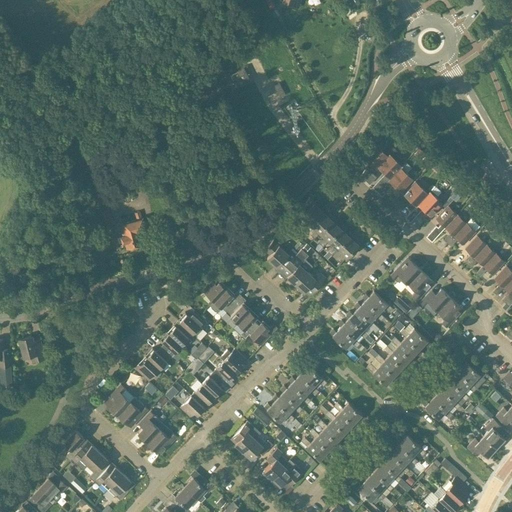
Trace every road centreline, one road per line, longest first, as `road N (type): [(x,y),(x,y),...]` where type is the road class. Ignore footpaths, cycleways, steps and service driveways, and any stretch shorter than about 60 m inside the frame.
road 1 (unclassified): [(371,99),(322,166),(256,231),(219,255),(74,296),(42,297)]
road 2 (residential): [(160,479),(83,401),(149,321),(151,305)]
road 3 (residential): [(404,228),(479,299),(482,327),(511,356)]
road 4 (residential): [(198,438),(312,326)]
road 5 (residential): [(312,326),(404,228)]
road 6 (secondary): [(511,165),(441,58)]
